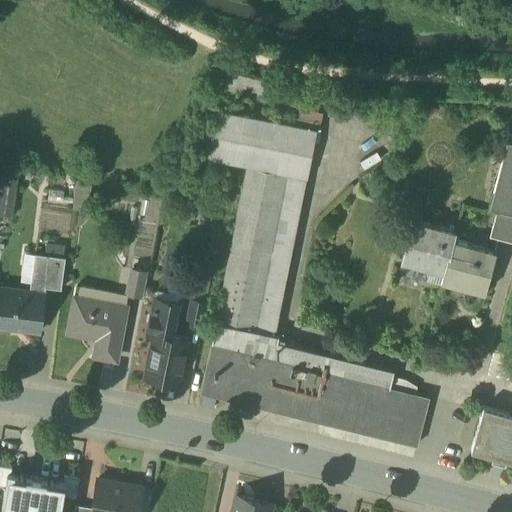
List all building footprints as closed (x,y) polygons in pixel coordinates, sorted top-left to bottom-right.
[(318,129),(217,109),(208,158),(247,166),(202,392),(417,445),(429,397),(390,388),(394,370),(278,341),(279,335),(276,335),(318,129)] [(497,211),(511,214),(511,142),(506,141),(489,210),(497,211)] [(511,214),(497,211),(490,237),(511,242),(511,214)] [(456,231),(413,219),(403,254),(429,261),(427,268),(444,273),(454,239),(456,231)] [(497,251),(454,239),(444,273),(444,275),(469,281),(467,288),(485,293),(497,251)] [(66,257),(49,255),(46,280),(46,287),(62,289),(66,257)] [(146,271),(133,268),(127,294),(141,297),(146,271)] [(30,290),(0,286),(0,325),(12,327),(13,326),(41,330),(46,292),(46,287),(46,280),(32,278),(30,290)] [(127,306),(76,296),(69,330),(99,336),(95,354),(117,358),(127,306)] [(178,302),(156,297),(149,334),(154,335),(146,376),(179,383),(188,340),(172,337),(178,302)] [(206,302),(192,299),(187,324),(201,326),(206,302)] [(511,414),(484,407),(472,449),(511,460),(511,414)] [(57,511),(62,484),(7,476),(1,511),(57,511)] [(137,511),(142,486),(99,478),(93,507),(92,511),(137,511)] [(269,511),(272,503),(237,495),(232,511),(269,511)]
